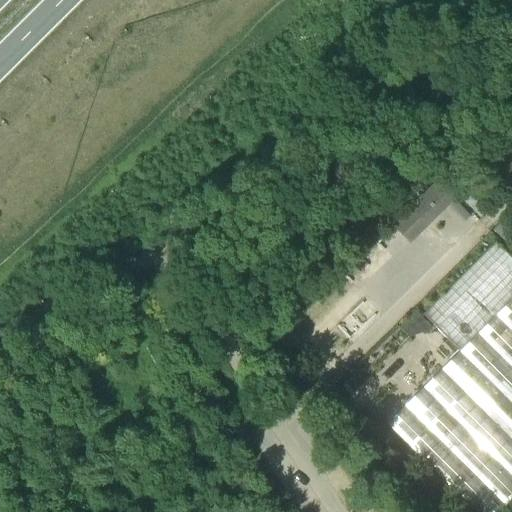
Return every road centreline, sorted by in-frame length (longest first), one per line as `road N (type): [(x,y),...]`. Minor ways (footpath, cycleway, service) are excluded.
road 1 (unclassified): [(163,249),(432,82),(511,9)]
road 2 (unclassified): [(336,511),(163,249)]
road 3 (unclassified): [(163,249),(35,312)]
